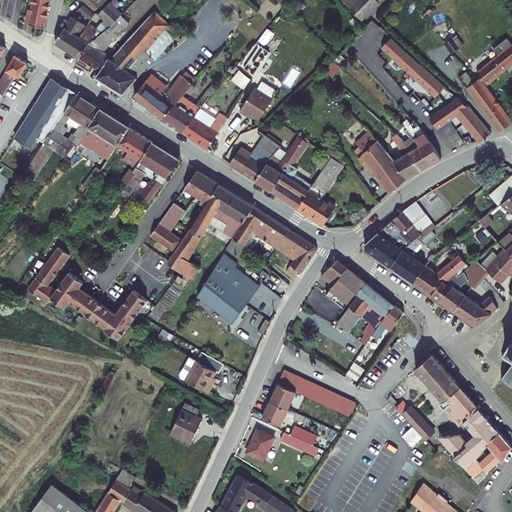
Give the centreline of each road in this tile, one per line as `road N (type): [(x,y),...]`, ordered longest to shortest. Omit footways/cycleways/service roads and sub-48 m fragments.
road 1 (residential): [(437,331),(370,395),(269,349)]
road 2 (tertiary): [(341,239),(428,177),(501,142)]
road 3 (tertiary): [(40,55),(195,155)]
road 4 (residential): [(269,349),(196,511)]
road 5 (tertiary): [(195,155),(333,239)]
road 6 (residential): [(195,155),(103,283)]
road 7 (residential): [(341,239),(437,331)]
road 8 (residential): [(333,239),(269,349)]
